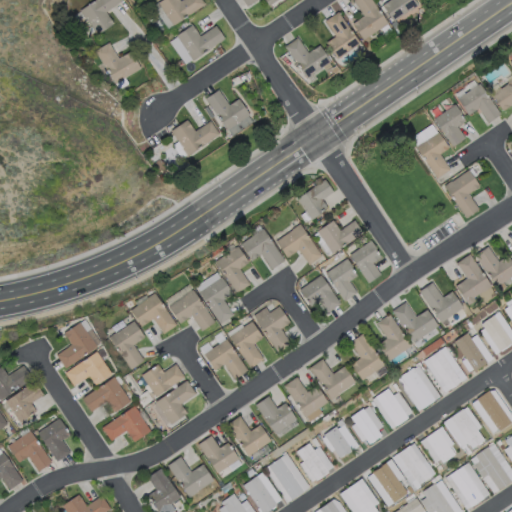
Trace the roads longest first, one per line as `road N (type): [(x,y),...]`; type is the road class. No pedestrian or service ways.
road 1 (residential): [(1,511),(49,483),(165,446),(511,208)]
road 2 (secondary): [(511,1),(317,136),(92,273)]
road 3 (residential): [(408,276),(225,0)]
road 4 (residential): [(324,0),(154,113)]
road 5 (residential): [(28,349),(136,511)]
